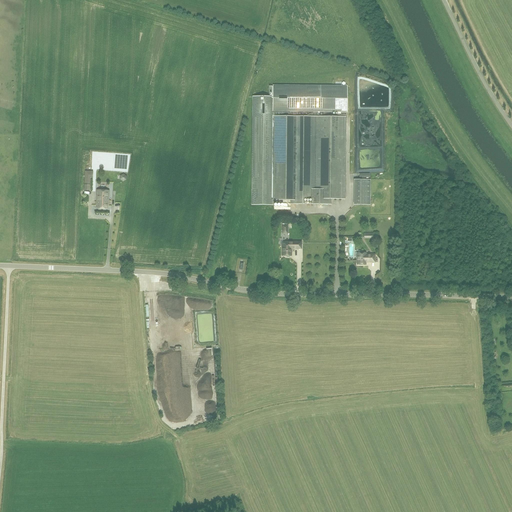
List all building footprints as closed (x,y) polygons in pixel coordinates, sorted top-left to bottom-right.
[(345,198),(346,118),(346,112),(347,112),(348,85),(273,85),(273,96),(252,96),(251,205),(273,205),(273,199),(291,199),(291,204),(331,205),(332,198),(345,198)] [(365,156),(365,150),(385,150),(385,143),(384,108),(373,108),(360,108),(361,126),(367,126),(367,131),(361,131),(362,156),(365,156)] [(93,178),(93,171),(86,171),(84,190),(90,190),(91,178),(93,178)] [(370,205),(370,180),(355,180),(355,205),(370,205)] [(109,202),(109,191),(98,190),(97,202),(98,202),(97,208),(107,209),(108,202),(109,202)] [(302,242),(299,242),(284,242),(284,243),(282,243),(282,252),(283,252),(283,256),(286,256),(287,257),(289,257),(290,256),(291,256),(291,249),(302,249),(302,242)] [(376,262),(376,254),(366,254),(366,253),(358,253),(357,265),(366,265),(366,261),(367,261),(367,262),(376,262)]
